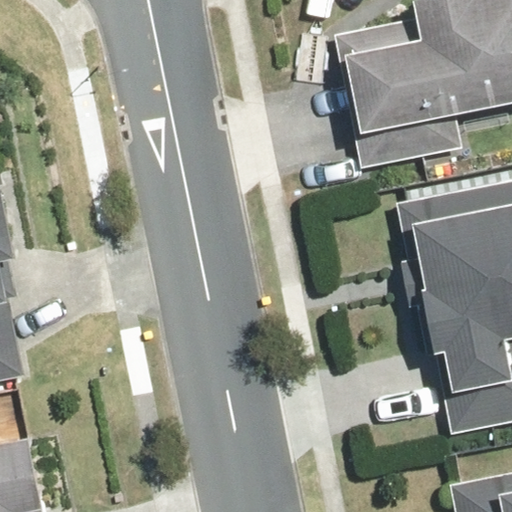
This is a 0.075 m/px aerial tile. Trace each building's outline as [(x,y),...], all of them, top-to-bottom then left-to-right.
[(457,146),(452,112),(511,102),(511,0),(406,0),(412,39),(339,49),(351,126),(356,160),(457,146)] [(511,174),(387,198),(433,439),(511,423),(511,174)] [(0,381),(15,379),(0,299),(0,381)] [(0,511),(27,511),(13,432),(0,434),(0,511)] [(511,511),(511,468),(443,482),(449,511),(511,511)]
